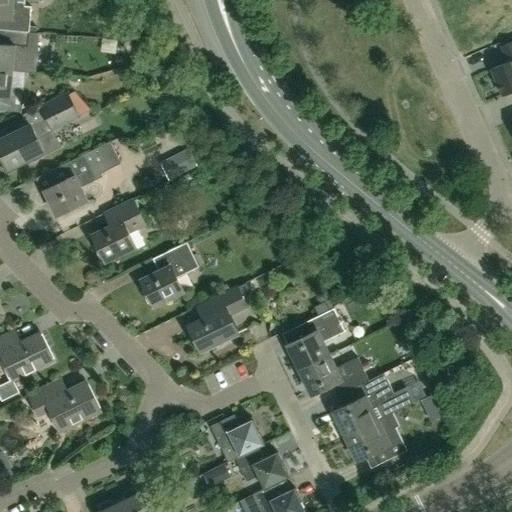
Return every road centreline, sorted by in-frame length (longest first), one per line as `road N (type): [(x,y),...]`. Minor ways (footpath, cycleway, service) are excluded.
road 1 (residential): [(158,387),(98,314),(63,310),(6,249),(0,212)]
road 2 (residential): [(499,201),(499,180),(419,0)]
road 3 (residential): [(0,502),(31,487),(59,489),(131,454),(158,387)]
road 4 (tertiary): [(326,164),(281,125),(242,70),(218,0)]
road 5 (tertiary): [(326,164),(449,263)]
road 6 (residential): [(329,501),(282,391),(268,383)]
road 7 (residential): [(268,383),(209,408),(158,387)]
